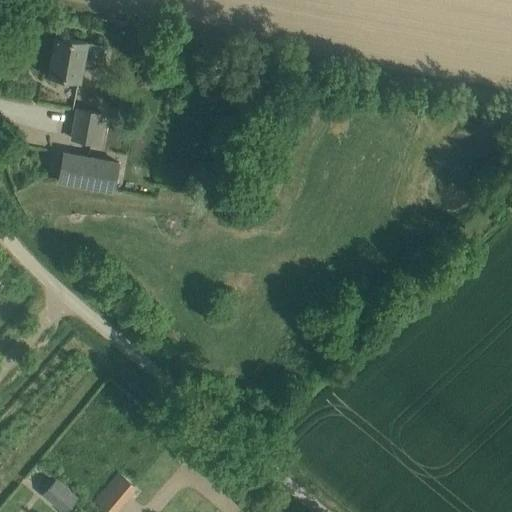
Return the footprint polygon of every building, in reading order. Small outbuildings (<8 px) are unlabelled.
[(104,46),(76,40),(56,37),(49,74),(80,80),(84,57),(101,60),(104,46)] [(170,51),(165,67),(182,72),(187,56),(170,51)] [(77,109),(72,141),(98,145),(103,113),(77,109)] [(112,191),(118,163),(63,152),(58,181),(112,191)] [(122,468),(97,498),(114,511),(121,511),(143,486),(122,468)] [(61,476),(46,492),(67,511),(70,511),(84,497),(61,476)]
